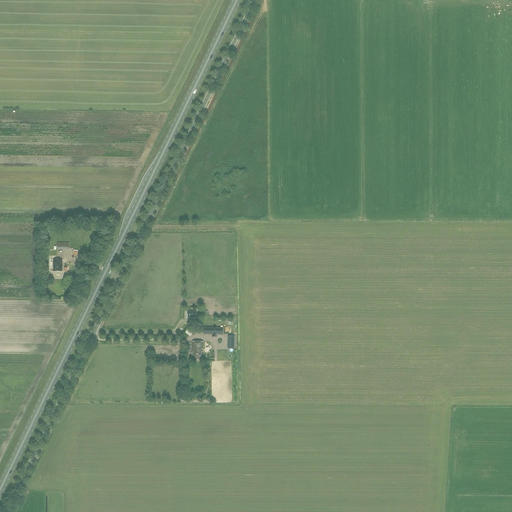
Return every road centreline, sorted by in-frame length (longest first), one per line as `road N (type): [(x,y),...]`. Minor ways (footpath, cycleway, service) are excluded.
road 1 (unclassified): [(6,511),(254,0)]
road 2 (primary): [(0,490),(236,0)]
